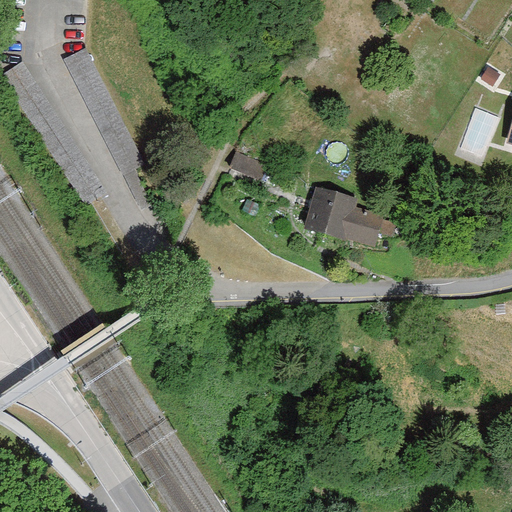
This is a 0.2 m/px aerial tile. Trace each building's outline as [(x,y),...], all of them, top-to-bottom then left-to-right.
[(85,47),(65,57),(143,208),(163,198),(85,47)] [(23,58),(2,71),(86,202),(107,189),(23,58)] [(487,68),(482,77),(492,83),(497,74),(487,68)] [(239,151),(231,167),(262,182),(269,166),(239,151)] [(361,195),(317,186),(310,224),(381,238),(387,210),(359,205),(361,195)]
